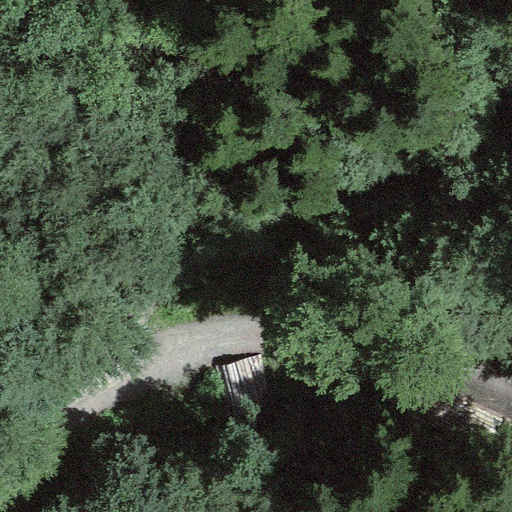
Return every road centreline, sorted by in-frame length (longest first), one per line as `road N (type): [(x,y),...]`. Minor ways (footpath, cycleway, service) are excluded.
road 1 (track): [(67,411),(128,328),(179,280),(266,227),(389,173),(511,139)]
road 2 (track): [(511,381),(362,350),(285,352),(143,376),(67,411)]
